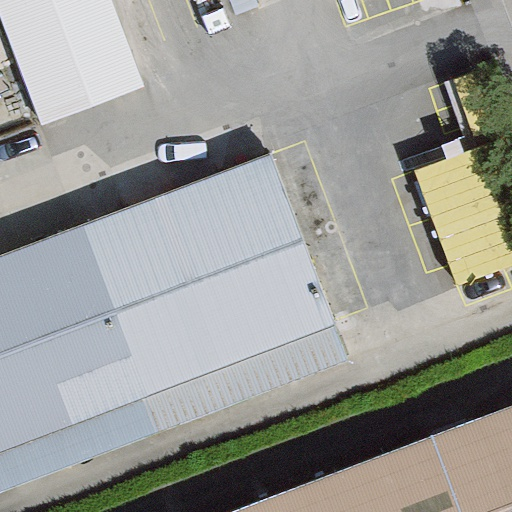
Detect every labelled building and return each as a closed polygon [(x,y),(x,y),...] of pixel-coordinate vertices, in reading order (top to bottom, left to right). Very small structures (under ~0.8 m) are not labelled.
[(120,0),(3,0),(36,113),(144,82),(120,0)] [(415,169),(457,287),(511,267),(511,162),(480,74),(453,83),(476,148),(415,169)] [(266,152),(84,222),(147,385),(329,315),(266,152)] [(84,222),(0,254),(0,441),(147,385),(84,222)] [(511,511),(511,402),(226,511),(511,511)]
